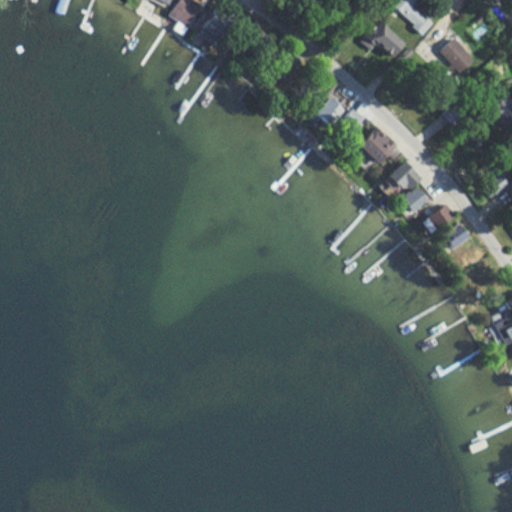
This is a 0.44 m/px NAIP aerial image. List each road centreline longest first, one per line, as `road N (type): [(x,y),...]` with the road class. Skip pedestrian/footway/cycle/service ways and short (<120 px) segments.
road 1 (residential): [(511,265),(384,116),(249,0)]
road 2 (residential): [(511,18),(494,0),(249,0)]
